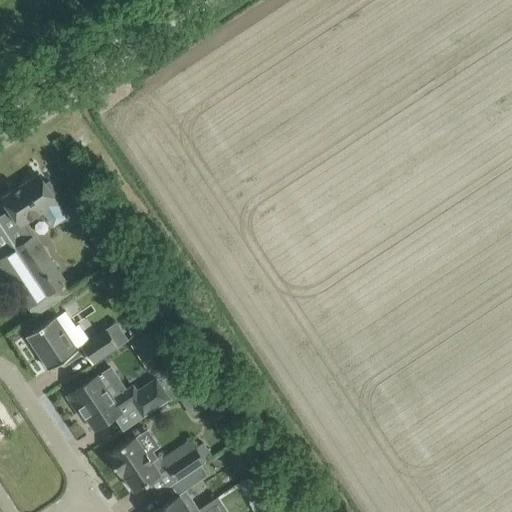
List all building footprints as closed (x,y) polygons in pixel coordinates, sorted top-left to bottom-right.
[(20,225),(43,210),(45,214),(45,213),(53,225),(66,217),(58,205),(59,204),(53,196),(57,193),(49,181),(45,183),(39,174),(2,198),(20,225)] [(0,257),(16,247),(53,304),(72,292),(34,235),(0,257)] [(0,257),(0,264),(34,316),(53,304),(16,247),(0,257)] [(56,315),(27,335),(50,369),(61,361),(64,365),(85,351),(92,363),(118,346),(107,328),(88,341),(78,326),(75,328),(63,311),(56,315)] [(81,408),(95,429),(122,411),(121,410),(133,401),(143,416),(170,399),(157,379),(137,391),(133,386),(114,399),(97,375),(67,395),(78,410),(81,408)] [(192,388),(179,397),(192,417),(205,408),(192,388)] [(121,475),(123,474),(134,491),(161,473),(136,436),(110,453),(110,454),(108,456),(121,475)] [(196,448),(168,466),(177,480),(184,476),(200,465),(201,464),(205,462),(196,448)] [(200,465),(184,476),(191,486),(208,474),(201,464),(200,465)] [(151,511),(194,511),(199,509),(185,489),(151,511)]
